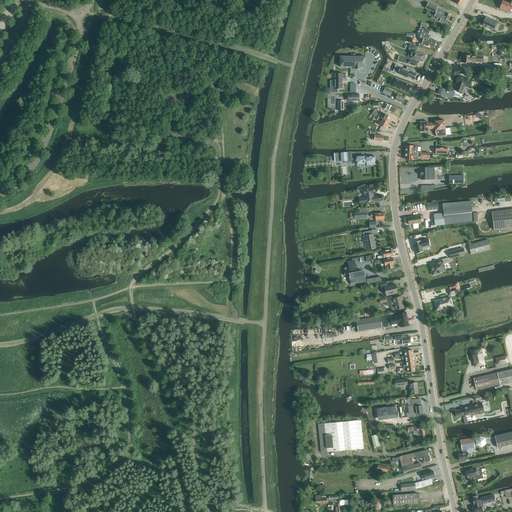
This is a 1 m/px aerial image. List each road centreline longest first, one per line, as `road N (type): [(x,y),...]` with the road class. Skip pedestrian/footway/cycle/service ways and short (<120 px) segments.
road 1 (tertiary): [(455,511),(397,229),(391,161),(402,124),(473,0)]
road 2 (unknown): [(219,193),(185,238),(132,281),(132,304),(179,400),(211,503),(266,511)]
road 3 (unknown): [(212,138),(134,75),(113,12)]
